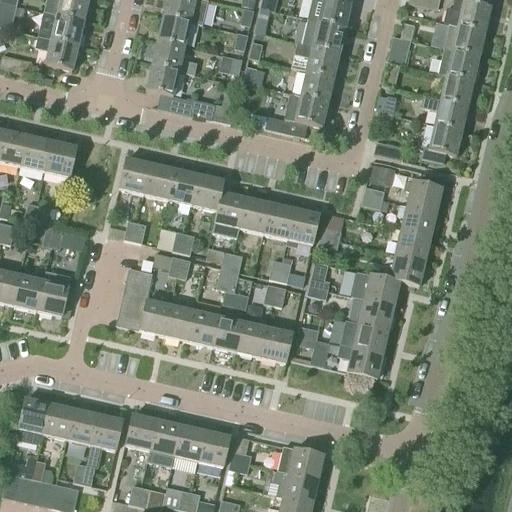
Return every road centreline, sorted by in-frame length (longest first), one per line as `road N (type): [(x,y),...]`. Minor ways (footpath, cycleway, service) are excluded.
road 1 (residential): [(386,0),(348,163),(101,108)]
road 2 (residential): [(72,376),(423,451)]
road 3 (residential): [(423,451),(511,153)]
road 4 (residential): [(72,376),(103,254)]
